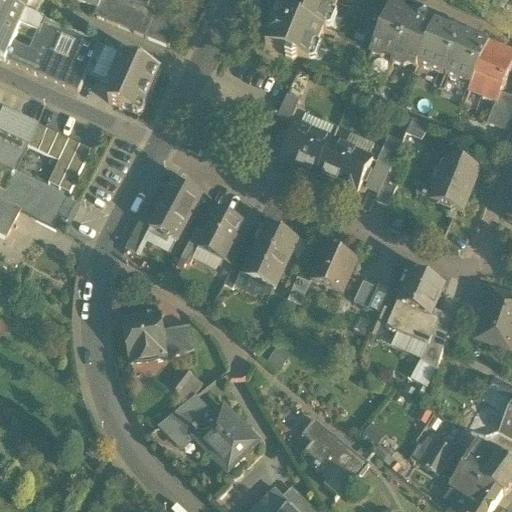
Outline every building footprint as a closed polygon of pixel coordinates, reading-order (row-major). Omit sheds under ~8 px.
[(0,0),(0,5),(25,16),(32,0),(0,0)] [(37,21),(45,0),(32,0),(25,16),(37,21)] [(69,0),(97,12),(98,12),(103,0),(69,0)] [(96,20),(145,41),(147,37),(148,37),(156,16),(148,12),(117,0),(103,0),(98,12),(97,12),(95,16),(98,17),(96,20)] [(148,12),(152,0),(117,0),(148,12)] [(288,0),(282,15),(323,32),(324,33),(331,17),(334,17),(340,0),(339,0),(288,0)] [(12,46),(20,28),(25,16),(0,5),(0,62),(5,65),(5,64),(12,46)] [(386,59),(394,62),(411,22),(406,19),(399,11),(389,12),(371,57),(381,61),(386,59)] [(316,49),(323,32),(282,15),(279,14),(265,48),(283,55),(285,61),(292,63),(297,61),(308,66),(315,48),(316,49)] [(37,21),(25,16),(20,28),(38,36),(39,36),(44,24),(37,21)] [(145,41),(169,50),(179,25),(156,16),(148,37),(147,37),(145,41)] [(416,71),(418,69),(433,31),(423,27),(421,20),(414,23),(411,22),(394,62),(393,66),(403,70),(409,68),(416,71)] [(5,64),(78,96),(86,77),(99,48),(44,24),(39,36),(38,36),(30,54),(12,46),(5,64)] [(418,69),(444,80),(462,38),(460,38),(459,40),(448,36),(449,33),(435,27),(433,31),(418,69)] [(444,80),(471,91),(489,50),(487,49),(486,52),(475,47),(476,44),(462,38),(444,80)] [(86,77),(99,82),(112,53),(99,48),(86,77)] [(511,71),(511,59),(489,50),(471,91),(471,93),(483,98),(481,103),(495,108),(496,109),(501,97),(511,71)] [(122,58),(112,53),(99,82),(109,87),(122,58)] [(108,105),(138,118),(142,117),(161,75),(122,58),(109,87),(108,88),(115,91),(108,105)] [(507,136),(508,136),(511,120),(511,102),(501,97),(496,109),(495,108),(487,128),(507,136)] [(276,123),(288,129),(299,106),(286,100),(276,123)] [(0,139),(25,151),(26,149),(36,128),(1,112),(0,113),(0,139)] [(26,149),(37,155),(47,133),(36,128),(26,149)] [(306,171),(318,176),(331,146),(296,130),(281,164),(305,174),(306,171)] [(37,155),(47,160),(57,138),(47,133),(37,155)] [(47,160),(58,165),(68,143),(57,138),(47,160)] [(0,139),(0,168),(14,175),(25,151),(0,139)] [(58,165),(69,170),(79,148),(68,143),(58,165)] [(376,168),(389,174),(400,148),(388,143),(376,168)] [(373,164),(331,146),(318,176),(316,179),(340,190),(338,195),(354,202),(356,197),(358,198),(373,164)] [(90,153),(79,148),(69,170),(80,175),(90,153)] [(433,206),(462,217),(480,171),(447,158),(441,174),(445,176),(433,206)] [(59,191),(69,170),(58,165),(48,186),(59,191)] [(69,170),(59,191),(70,196),(80,175),(69,170)] [(305,174),(316,179),(318,176),(306,171),(305,174)] [(415,199),(433,206),(445,176),(441,174),(433,192),(420,187),(415,199)] [(375,205),(388,211),(400,184),(387,178),(375,205)] [(150,233),(174,247),(201,197),(184,188),(183,190),(174,185),(153,224),(148,232),(150,233)] [(0,219),(13,226),(20,214),(0,204),(0,219)] [(198,253),(221,265),(234,240),(242,226),(218,214),(206,238),(198,253)] [(0,240),(5,243),(13,226),(0,219),(0,240)] [(132,241),(143,247),(150,233),(148,232),(153,224),(144,219),(132,241)] [(245,280),(275,293),(298,243),(268,230),(245,280)] [(180,262),(190,267),(198,253),(206,238),(195,233),(180,262)] [(221,265),(232,270),(245,245),(234,240),(221,265)] [(126,252),(137,258),(143,247),(132,241),(125,252),(126,252)] [(311,285),(341,298),(348,282),(349,283),(354,270),(353,269),(356,262),(327,249),(311,285)] [(224,288),(233,294),(244,274),(234,269),(224,288)] [(411,277),(397,306),(430,321),(433,314),(443,291),(411,277)] [(301,285),(293,301),(302,306),(310,289),(301,285)] [(357,309),(368,313),(376,295),(365,290),(357,309)] [(476,346),(510,357),(511,351),(511,301),(492,295),(476,346)] [(426,329),(430,321),(397,306),(386,332),(426,350),(429,351),(433,341),(436,334),(426,329)] [(433,341),(446,347),(453,323),(433,314),(430,321),(426,329),(436,334),(433,341)] [(124,324),(131,369),(133,368),(132,363),(163,359),(164,364),(166,363),(166,360),(162,334),(159,318),(154,319),(154,318),(152,318),(152,321),(143,322),(143,320),(141,320),(142,321),(124,324)] [(162,334),(166,360),(194,356),(190,330),(162,334)] [(420,365),(437,374),(446,347),(433,341),(429,351),(426,350),(420,365)] [(269,363),(275,367),(282,357),(277,353),(269,363)] [(132,363),(133,368),(164,364),(163,359),(132,363)] [(188,402),(203,387),(184,370),(170,385),(188,402)] [(487,395),(511,408),(511,390),(495,382),(487,395)] [(181,451),(193,440),(192,439),(206,425),(203,422),(208,417),(193,401),(159,428),(181,451)] [(511,409),(498,435),(511,442),(511,409)] [(212,420),(206,425),(192,439),(193,440),(205,453),(210,448),(232,471),(258,446),(223,410),(212,420)] [(212,420),(208,417),(203,422),(206,425),(212,420)] [(302,438),(305,441),(317,427),(314,424),(302,438)] [(337,499),(338,500),(350,486),(351,487),(351,488),(352,489),(369,469),(317,427),(305,441),(311,446),(314,449),(307,457),(318,466),(314,471),(329,483),(324,489),(335,498),(336,497),(338,499),(337,499)] [(304,455),(307,457),(314,449),(311,446),(304,455)] [(428,452),(424,457),(444,469),(452,456),(437,447),(432,454),(428,452)] [(478,448),(464,471),(482,483),(497,458),(478,448)] [(497,458),(511,466),(511,457),(501,452),(497,458)] [(430,492),(444,469),(424,457),(415,474),(418,476),(416,480),(412,478),(410,481),(430,492)] [(482,483),(481,484),(502,496),(504,497),(511,487),(511,466),(497,458),(482,483)] [(481,484),(482,483),(464,471),(451,491),(470,503),(481,484)] [(493,511),(502,496),(481,484),(470,503),(476,507),(473,511),(493,511)] [(253,511),(312,511),(292,492),(283,500),(275,491),(253,511)] [(459,511),(464,511),(470,503),(451,491),(444,502),(459,511)] [(473,511),(476,507),(470,503),(464,511),(473,511)]
